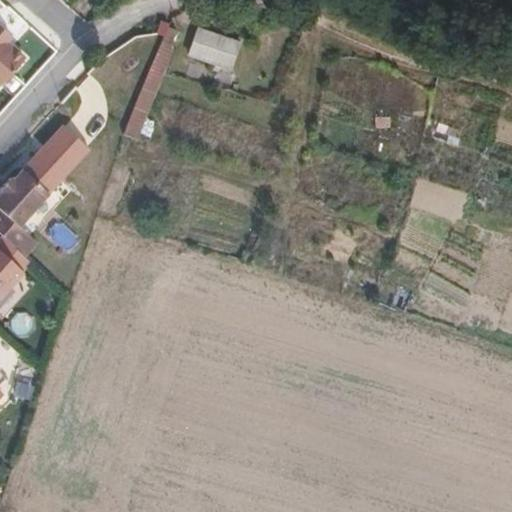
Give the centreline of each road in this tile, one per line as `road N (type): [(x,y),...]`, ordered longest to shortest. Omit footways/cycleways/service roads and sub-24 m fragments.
road 1 (track): [(365,0),(511,35)]
road 2 (residential): [(0,127),(83,36)]
